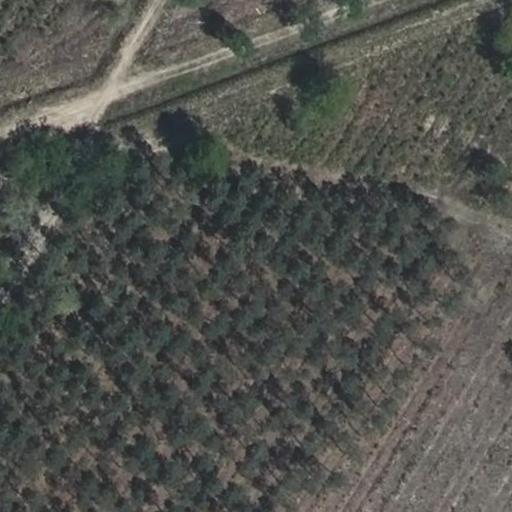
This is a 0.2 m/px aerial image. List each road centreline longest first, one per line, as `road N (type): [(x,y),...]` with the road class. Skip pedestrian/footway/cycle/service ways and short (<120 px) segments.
road 1 (track): [(0,297),(87,143),(487,0)]
road 2 (track): [(0,134),(368,0)]
road 3 (track): [(87,143),(89,121),(160,0)]
